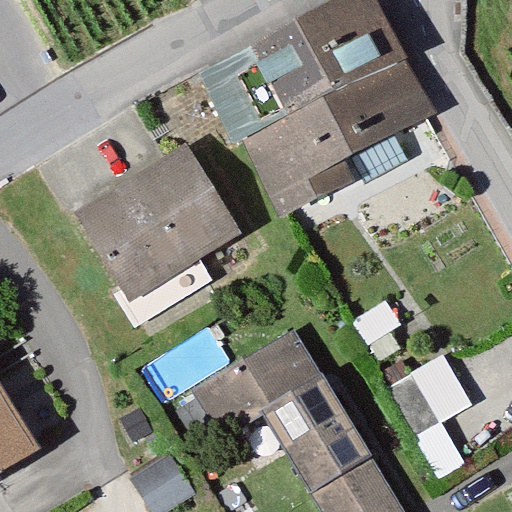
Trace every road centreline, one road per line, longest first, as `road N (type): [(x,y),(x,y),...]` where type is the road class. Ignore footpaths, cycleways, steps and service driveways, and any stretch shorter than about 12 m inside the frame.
road 1 (residential): [(0,162),(287,0)]
road 2 (residential): [(407,0),(511,180)]
